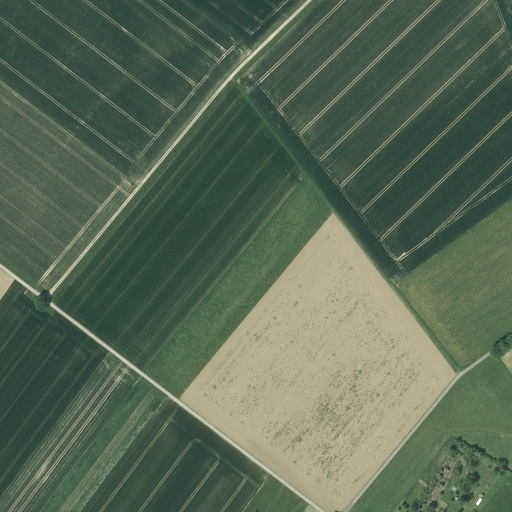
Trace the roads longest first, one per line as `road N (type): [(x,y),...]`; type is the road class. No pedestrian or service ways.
road 1 (track): [(0,265),(320,511)]
road 2 (track): [(230,78),(460,374)]
road 3 (track): [(45,300),(230,78)]
